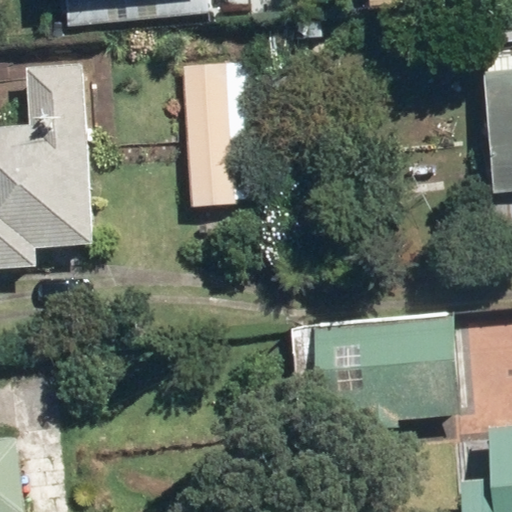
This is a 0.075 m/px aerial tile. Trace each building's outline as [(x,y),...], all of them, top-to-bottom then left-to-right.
[(180,63),(192,208),(264,202),(252,57),(180,63)] [(0,129),(0,272),(42,269),(40,250),(98,246),(85,65),(29,69),(33,127),(0,129)] [(511,69),(484,72),(496,197),(511,195),(511,69)] [(313,330),(324,430),(358,427),(359,433),(400,429),(399,422),(461,416),(450,315),(313,330)] [(464,467),(469,511),(511,511),(511,413),(493,415),(499,463),(464,467)] [(0,511),(31,511),(23,440),(0,442),(0,511)]
